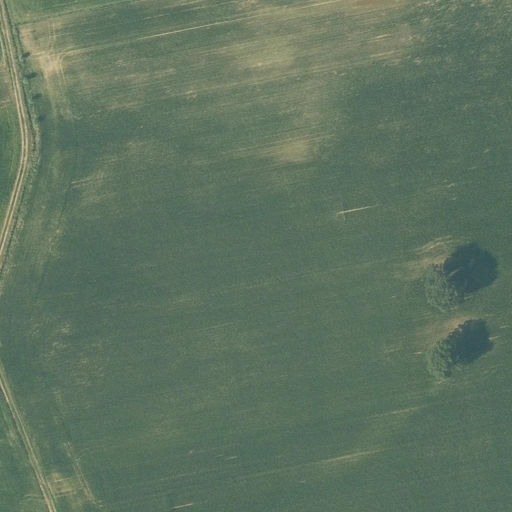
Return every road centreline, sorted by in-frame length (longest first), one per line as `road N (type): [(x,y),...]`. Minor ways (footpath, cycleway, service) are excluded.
road 1 (track): [(0,12),(24,153),(0,241)]
road 2 (track): [(0,376),(52,511)]
